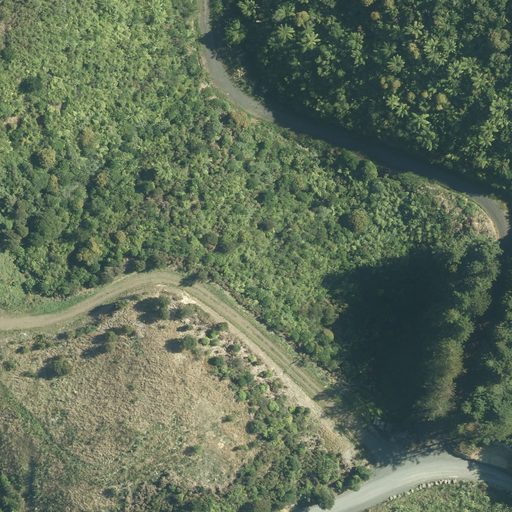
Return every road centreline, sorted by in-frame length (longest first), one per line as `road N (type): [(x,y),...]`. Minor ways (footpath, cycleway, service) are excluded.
road 1 (track): [(411,484),(485,381),(505,247),(489,199),(237,80),(218,48),(207,0)]
road 2 (track): [(411,484),(361,428),(179,276),(148,274),(62,316),(0,311)]
road 3 (unclassified): [(317,511),(411,484),(479,486),(511,499)]
